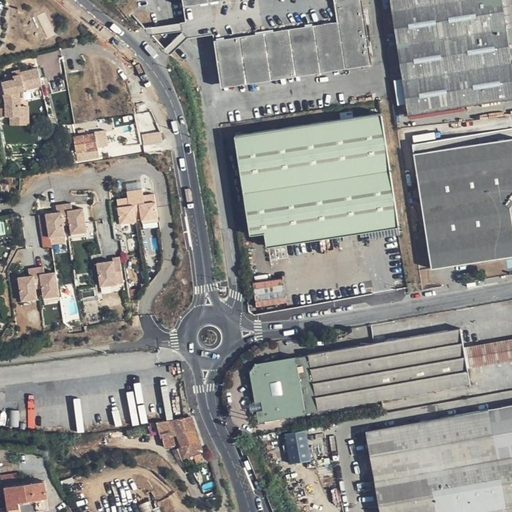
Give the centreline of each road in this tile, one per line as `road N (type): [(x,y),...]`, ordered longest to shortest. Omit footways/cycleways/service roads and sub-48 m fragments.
road 1 (secondary): [(75,0),(135,51),(172,105),(190,180),(205,321)]
road 2 (unknown): [(511,106),(415,120),(389,1)]
road 3 (secondary): [(297,328),(511,287)]
road 4 (secondary): [(202,353),(205,399),(248,511)]
